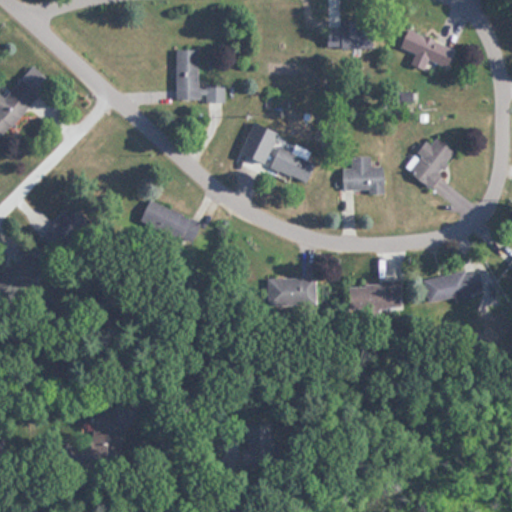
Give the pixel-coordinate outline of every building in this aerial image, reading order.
[(322,27),(323,49),(368,47),(367,25),(322,27)] [(447,45),(400,29),(394,47),(409,52),(405,65),(417,69),(420,58),(440,65),(447,45)] [(170,49),(170,100),(220,99),(220,83),(193,83),(193,49),(170,49)] [(0,134),(4,138),(44,94),(25,77),(6,98),(0,92),(0,134)] [(248,165),(302,182),(309,162),(302,160),(304,153),(288,148),(287,151),(275,148),(282,128),(261,122),(248,165)] [(419,141),(399,172),(423,187),(448,151),(428,138),(424,144),(419,141)] [(377,166),(365,166),(366,156),(346,155),(345,167),(336,167),(336,191),(377,192),(377,166)] [(142,221),(187,246),(198,225),(153,200),(142,221)] [(473,267),(419,277),(424,303),(478,293),(473,267)] [(312,277),(266,277),(266,303),(312,302),(312,277)] [(397,281),(342,283),(343,312),(398,310),(397,281)]
